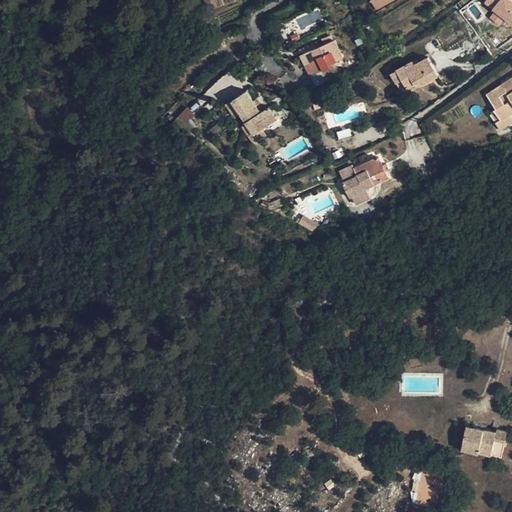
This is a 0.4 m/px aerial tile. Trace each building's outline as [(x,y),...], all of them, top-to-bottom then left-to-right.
[(227,2),(225,0),(204,0),(211,11),(227,2)] [(371,0),(377,10),(393,0),(371,0)] [(511,21),(511,0),(487,0),(486,1),(497,11),(493,16),(501,23),(507,17),(511,21)] [(311,50),(316,61),(321,72),(331,68),(329,64),(344,58),(336,39),(311,50)] [(316,61),(311,50),(300,55),(305,66),(316,61)] [(407,89),(415,84),(421,81),(423,84),(439,75),(429,56),(419,62),(416,64),(414,60),(397,69),(403,80),(407,89)] [(403,80),(397,69),(391,73),(397,83),(403,80)] [(511,77),(503,83),(504,85),(506,88),(511,83),(511,77)] [(403,80),(397,83),(402,92),(407,89),(403,80)] [(488,96),(504,85),(503,83),(487,94),(488,96)] [(500,119),(497,121),(495,122),(500,130),(511,122),(511,116),(510,114),(509,112),(511,109),(511,83),(506,88),(504,85),(488,96),(496,108),(494,110),(500,119)] [(241,114),(247,123),(254,134),(263,128),(278,119),(270,106),(261,112),(247,89),(232,99),(241,114)] [(241,114),(232,99),(226,103),(236,118),(241,114)] [(175,121),(183,127),(194,117),(196,115),(189,107),(175,121)] [(500,119),(494,110),(490,112),(497,121),(500,119)] [(194,117),(183,127),(191,133),(199,124),(194,117)] [(254,134),(247,123),(242,126),(249,137),(254,134)] [(254,134),(249,137),(253,143),(267,135),(263,128),(254,134)] [(387,171),(384,164),(380,156),(354,168),(358,175),(341,183),(348,198),(350,197),(354,205),(368,198),(364,189),(389,177),(387,171)] [(302,216),(299,224),(314,231),(318,223),(302,216)] [(467,425),(462,448),(491,455),(497,432),(467,425)] [(423,469),(417,503),(434,506),(437,505),(444,472),(423,469)]
